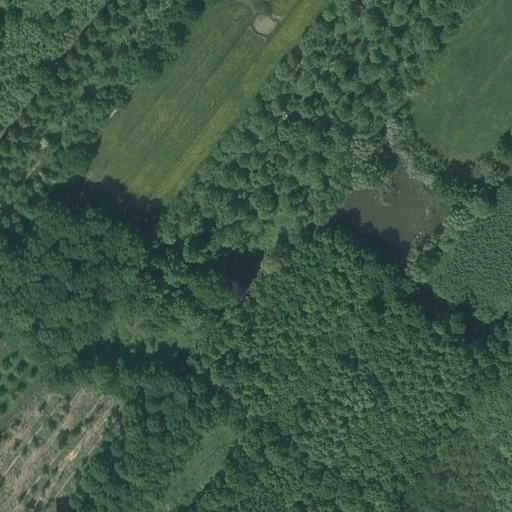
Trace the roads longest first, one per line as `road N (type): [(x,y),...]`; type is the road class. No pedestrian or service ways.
road 1 (track): [(371,500),(190,380),(58,363),(0,324)]
road 2 (track): [(371,500),(511,323)]
road 3 (track): [(0,156),(120,0)]
